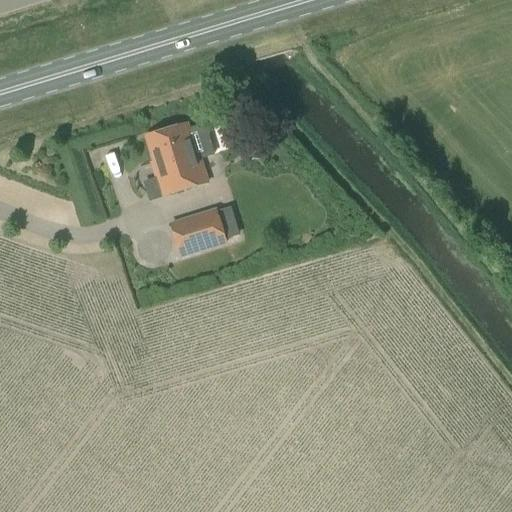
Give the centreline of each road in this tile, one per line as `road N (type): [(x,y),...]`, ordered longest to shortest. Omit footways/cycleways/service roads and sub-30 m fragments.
road 1 (primary): [(0,93),(305,0)]
road 2 (unclassified): [(0,211),(87,239),(154,215)]
